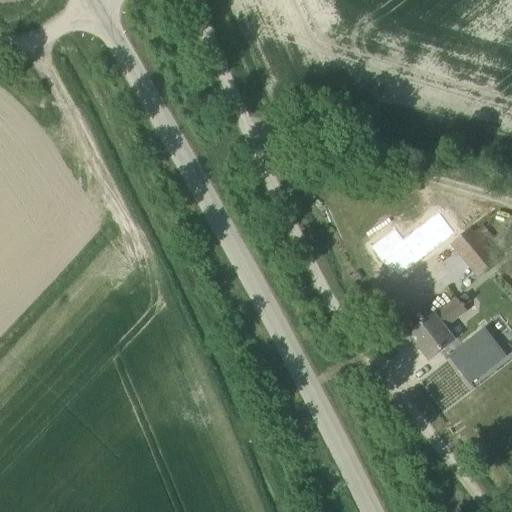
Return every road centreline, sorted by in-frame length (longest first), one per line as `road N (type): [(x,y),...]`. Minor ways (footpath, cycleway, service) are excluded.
road 1 (unclassified): [(358,511),(99,6)]
road 2 (unclassified): [(404,400),(353,336),(187,0)]
road 3 (track): [(511,209),(255,136)]
road 4 (track): [(489,511),(404,400)]
